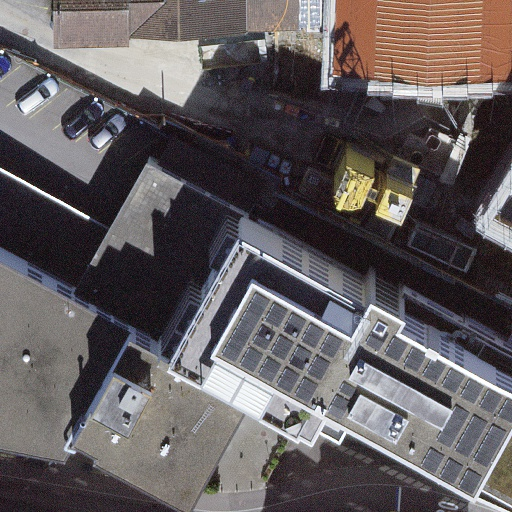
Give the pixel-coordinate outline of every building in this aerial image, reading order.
[(56,0),(58,49),(130,51),(130,43),(302,31),(301,0),(56,0)] [(511,0),(330,0),(328,90),(511,95),(511,0)] [(170,335),(233,208),(149,164),(103,244),(0,186),(0,244),(0,245),(146,319),(170,335)] [(511,164),(472,231),(511,253),(511,164)] [(233,208),(170,335),(256,392),(349,447),(361,427),(508,511),(511,511),(511,352),(265,225),(233,208)] [(146,319),(0,245),(0,441),(74,461),(88,440),(146,319)] [(146,319),(88,440),(198,496),(256,392),(170,335),(146,319)]
